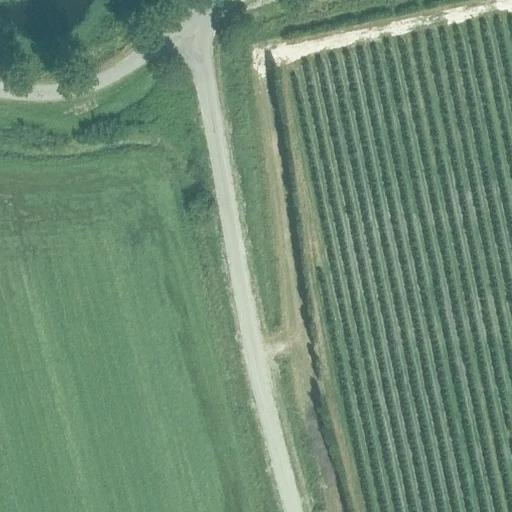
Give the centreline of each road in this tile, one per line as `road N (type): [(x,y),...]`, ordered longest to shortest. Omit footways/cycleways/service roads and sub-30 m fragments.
road 1 (unclassified): [(293,511),(254,369),(195,51),(179,28)]
road 2 (unclassified): [(0,89),(95,82),(179,28)]
